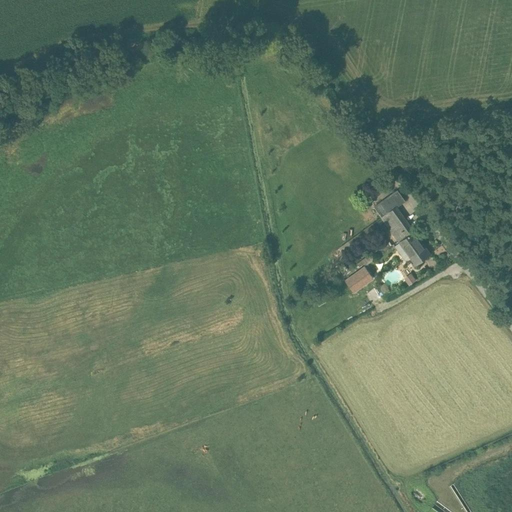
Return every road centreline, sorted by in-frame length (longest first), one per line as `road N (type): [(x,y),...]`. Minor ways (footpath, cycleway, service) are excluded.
road 1 (track): [(291,41),(258,22),(106,32),(0,74)]
road 2 (track): [(511,326),(398,177)]
